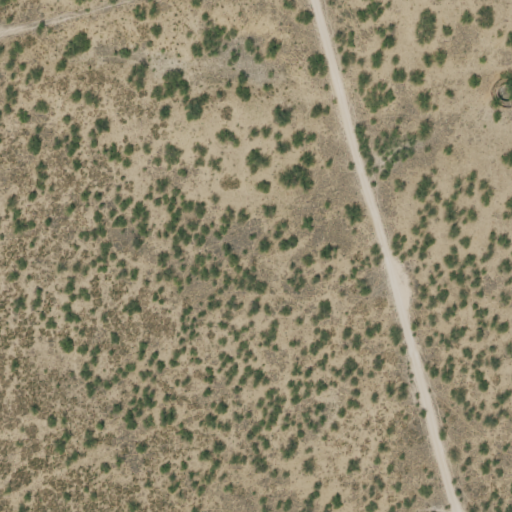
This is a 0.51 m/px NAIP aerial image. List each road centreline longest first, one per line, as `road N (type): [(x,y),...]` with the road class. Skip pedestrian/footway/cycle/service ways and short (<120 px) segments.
road 1 (track): [(462,511),(315,0)]
road 2 (track): [(118,0),(0,32)]
